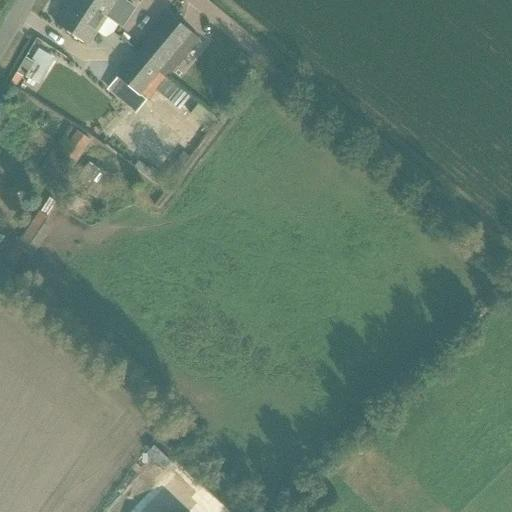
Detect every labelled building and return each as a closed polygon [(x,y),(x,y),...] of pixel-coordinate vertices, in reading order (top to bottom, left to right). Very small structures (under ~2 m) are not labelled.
[(108,17),(81,0),(71,0),(55,25),(72,35),(89,47),(98,33),(103,36),(113,32),(118,25),(108,18),(108,17)] [(81,0),(108,17),(119,0),(81,0)] [(166,77),(166,79),(167,80),(201,39),(170,13),(137,54),(166,77)] [(166,77),(137,54),(108,89),(136,113),(146,100),(147,101),(166,79),(166,77)] [(33,62),(24,76),(39,85),(47,72),(33,62)] [(90,141),(76,131),(60,153),(76,163),(90,141)] [(109,177),(88,162),(73,183),(94,198),(109,177)] [(159,173),(152,168),(150,170),(139,162),(134,167),(152,182),(159,173)] [(14,245),(4,260),(15,267),(25,252),(33,258),(42,245),(25,234),(14,245)]
